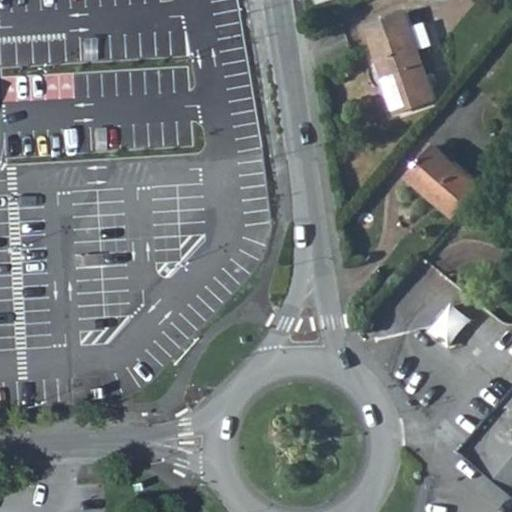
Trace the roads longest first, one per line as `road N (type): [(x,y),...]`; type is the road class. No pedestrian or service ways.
road 1 (secondary): [(275,0),(312,249)]
road 2 (residential): [(222,450),(146,442),(0,448)]
road 3 (unknown): [(348,378),(506,362)]
road 4 (secondary): [(360,500),(382,459),(383,436),(365,393),(348,378)]
road 5 (secondary): [(348,378),(312,249)]
road 6 (secondary): [(312,249),(264,373)]
